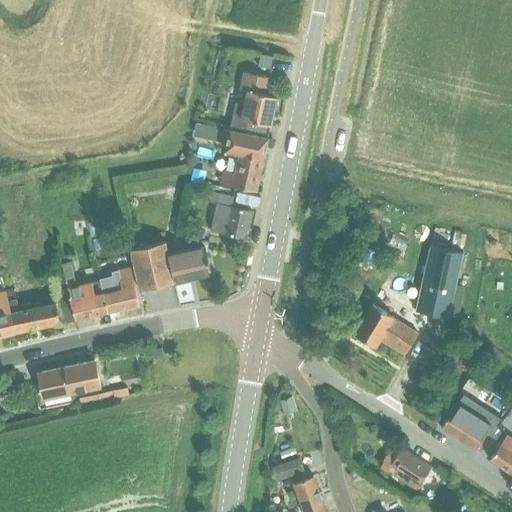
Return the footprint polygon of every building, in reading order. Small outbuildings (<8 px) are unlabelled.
[(231,119),(229,129),(267,138),(276,97),(265,94),(269,78),(241,72),(234,106),(242,108),(240,121),(231,119)] [(267,138),(229,129),(224,150),(238,153),(233,173),(221,170),(219,183),(256,191),(267,138)] [(189,186),(201,189),(205,172),(192,170),(189,186)] [(211,191),(208,201),(217,203),(210,231),(244,239),(250,211),(231,206),(233,196),(211,191)] [(165,242),(130,250),(139,289),(169,283),(210,273),(204,246),(168,254),(165,242)] [(415,310),(447,317),(462,253),(430,246),(415,310)] [(69,263),(61,265),(63,274),(68,296),(73,319),(105,311),(98,281),(98,279),(74,285),(69,263)] [(113,276),(99,279),(98,279),(98,281),(105,311),(138,304),(129,268),(112,272),(113,276)] [(13,290),(5,291),(7,299),(6,299),(9,314),(13,332),(59,322),(73,319),(68,296),(63,274),(49,277),(54,300),(55,302),(29,308),(27,303),(17,306),(13,290)] [(380,339),(404,354),(418,333),(393,317),(394,316),(372,302),(353,332),(375,347),(380,339)] [(9,314),(0,316),(0,335),(13,332),(9,314)] [(151,349),(153,357),(163,355),(161,346),(151,349)] [(37,372),(41,392),(68,385),(69,391),(99,384),(93,359),(64,366),(37,372)] [(100,390),(78,396),(80,403),(80,404),(102,399),(128,393),(128,392),(126,384),(100,390)] [(465,391),(458,401),(441,427),(475,450),(486,432),(491,435),(504,416),(465,391)] [(499,446),(490,459),(511,474),(511,437),(507,434),(499,446)] [(431,468),(401,449),(391,464),(405,473),(401,479),(417,489),(431,468)] [(280,461),(276,477),(304,467),(299,453),(280,461)] [(294,482),(304,511),(323,511),(327,511),(313,475),(294,482)]
